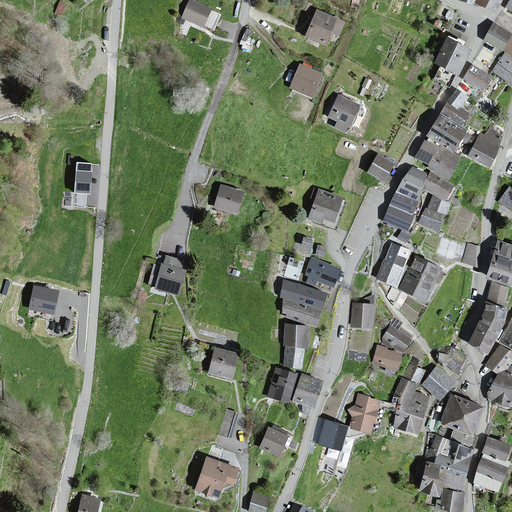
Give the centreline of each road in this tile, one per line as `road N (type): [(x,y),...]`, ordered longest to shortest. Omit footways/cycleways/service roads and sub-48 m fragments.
road 1 (residential): [(279,511),(341,340),(350,278),(487,18)]
road 2 (residential): [(60,511),(89,365),(116,0)]
road 3 (residential): [(470,511),(484,405),(465,341),(482,288),(483,231),(502,151)]
road 4 (residential): [(176,247),(186,185),(245,0)]
